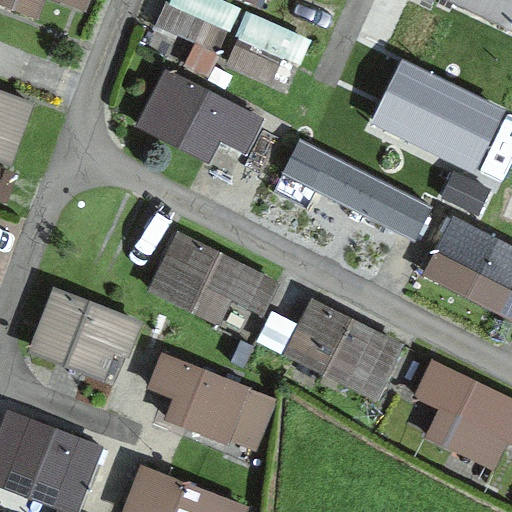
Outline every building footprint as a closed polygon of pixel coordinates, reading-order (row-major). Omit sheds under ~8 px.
[(0,0),(0,7),(39,23),(49,0),(87,16),(93,0),(0,0)] [(233,0),(168,0),(160,18),(224,47),(244,5),(233,0)] [(511,0),(440,0),(511,32),(511,0)] [(299,67),(314,37),(249,6),(234,36),(299,67)] [(405,57),(372,122),(476,173),(508,109),(405,57)] [(135,128),(211,164),(221,143),(248,156),(267,116),(164,67),(135,128)] [(0,160),(14,166),(37,104),(0,89),(0,160)] [(425,234),(440,190),(297,141),(282,184),(425,234)] [(511,241),(451,215),(422,281),(511,321),(511,241)] [(263,311),(278,274),(175,231),(149,294),(219,323),(230,297),(263,311)] [(113,387),(139,318),(54,287),(29,356),(113,387)] [(308,295),(278,353),(380,404),(409,346),(308,295)] [(263,449),(280,390),(159,356),(149,390),(177,398),(170,422),(263,449)] [(505,472),(511,452),(511,392),(430,361),(417,397),(438,405),(424,442),(505,472)] [(4,411),(0,423),(0,491),(67,511),(83,511),(105,442),(4,411)] [(214,442),(208,486),(253,492),(259,448),(214,442)] [(142,467),(127,511),(251,511),(254,505),(142,467)]
